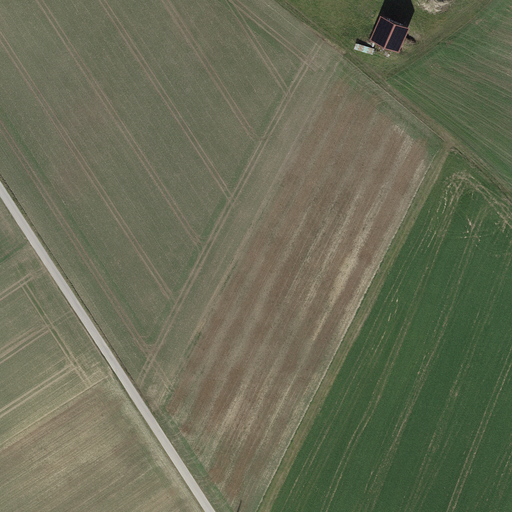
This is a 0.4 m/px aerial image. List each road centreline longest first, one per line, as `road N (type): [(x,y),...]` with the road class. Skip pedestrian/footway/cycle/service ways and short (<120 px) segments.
road 1 (track): [(457,146),(252,511)]
road 2 (unclassified): [(0,185),(213,511)]
road 3 (track): [(511,195),(276,0)]
